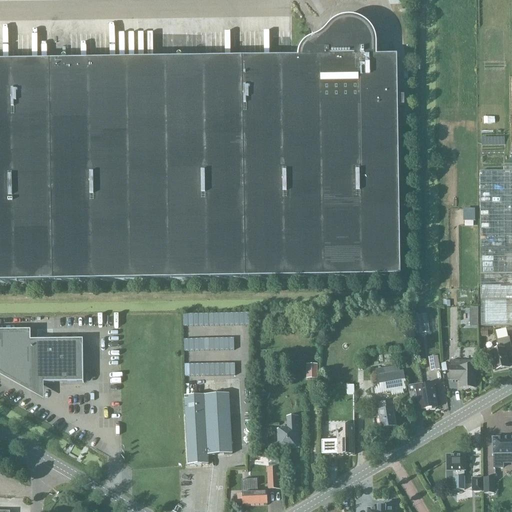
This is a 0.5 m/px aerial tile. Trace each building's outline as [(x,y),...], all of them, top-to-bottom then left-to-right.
[(0,283),(401,277),(398,57),(378,57),(378,45),(377,43),(377,40),(376,38),(376,36),(375,34),(374,32),(372,30),(371,28),(369,26),(368,24),(366,23),(365,22),(364,21),(362,20),(361,20),(359,19),(357,19),(356,18),(354,18),(352,18),(350,18),(348,18),(346,18),(344,19),(341,19),(339,20),(337,21),(336,22),(334,23),(332,25),(331,26),(329,27),(328,28),(327,29),(326,31),(326,32),(325,34),(324,36),(324,37),(323,39),(314,39),(311,40),(308,41),(306,43),(304,45),(302,47),(301,50),(300,53),(299,56),(299,59),(0,63),(0,283)] [(480,172),(480,210),(481,275),(481,327),(511,326),(511,164),(505,165),(505,172),(480,172)] [(430,333),(428,315),(422,315),(424,334),(430,333)] [(84,383),(84,341),(31,341),(31,331),(0,331),(0,373),(32,391),(32,384),(84,383)] [(506,352),(511,350),(511,349),(509,338),(497,341),(500,350),(490,353),(494,371),(509,368),(506,352)] [(441,369),(439,357),(430,358),(432,371),(441,369)] [(451,380),(461,380),(461,388),(475,388),(475,367),(475,361),(461,361),(451,361),(451,367),(451,380)] [(308,365),(308,379),(319,379),(319,365),(308,365)] [(406,390),(403,372),(399,373),(398,367),(371,370),(371,377),(373,377),(376,395),(406,390)] [(434,386),(424,387),(423,385),(409,387),(411,399),(419,398),(421,411),(430,409),(430,410),(431,411),(436,410),(436,408),(438,408),(434,386)] [(233,455),(229,395),(185,397),(189,466),(209,465),(208,456),(233,455)] [(382,430),(397,428),(394,410),(387,411),(386,402),(378,403),(379,412),(382,430)] [(279,450),(300,449),(298,417),(290,418),(291,428),(284,428),(284,430),(278,430),(279,450)] [(338,442),(322,442),(322,456),(338,456),(355,455),(355,427),(350,427),(338,427),(338,441),(338,442)] [(257,448),(268,448),(268,430),(257,430),(257,448)] [(511,438),(493,438),(493,455),(494,455),(494,468),(503,468),(503,460),(511,460),(511,455),(511,454),(511,438)] [(454,491),(457,491),(465,491),(465,471),(465,456),(447,456),(447,472),(454,472),(454,491)] [(269,490),(279,490),(278,469),(268,470),(269,490)] [(485,495),(495,494),(494,478),(484,478),(485,495)] [(481,479),(472,479),(472,492),(481,492),(481,479)] [(256,480),(242,481),(243,505),(268,504),(267,492),(256,493),(256,480)]
